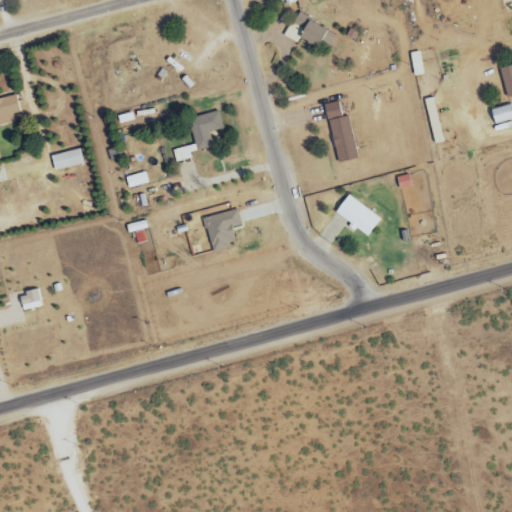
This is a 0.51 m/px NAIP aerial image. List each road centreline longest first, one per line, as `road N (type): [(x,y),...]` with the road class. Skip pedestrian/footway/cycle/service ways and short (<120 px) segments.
road 1 (tertiary): [(511,269),(0,417)]
road 2 (residential): [(232,0),(291,219),(301,239),(357,283),(367,310)]
road 3 (residential): [(161,0),(0,42)]
